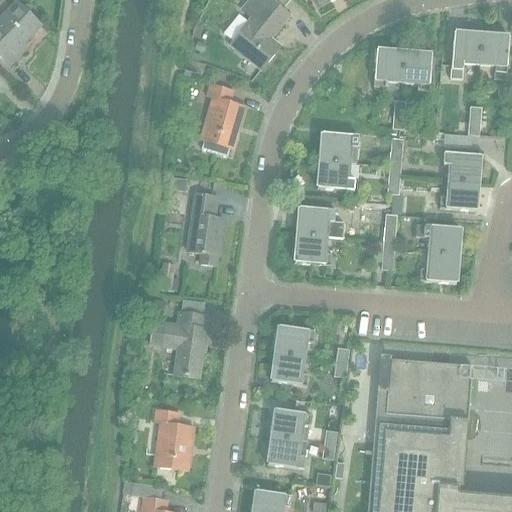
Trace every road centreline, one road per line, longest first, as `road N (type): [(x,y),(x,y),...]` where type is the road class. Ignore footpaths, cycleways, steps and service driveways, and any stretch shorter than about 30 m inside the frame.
road 1 (residential): [(252,291),(266,167),(287,101),(318,56),(349,30),(422,0)]
road 2 (residential): [(477,311),(252,291)]
road 3 (residential): [(219,511),(252,291)]
road 4 (residential): [(0,155),(48,105),(66,64),(78,0)]
road 5 (residential): [(477,311),(503,193),(511,185)]
